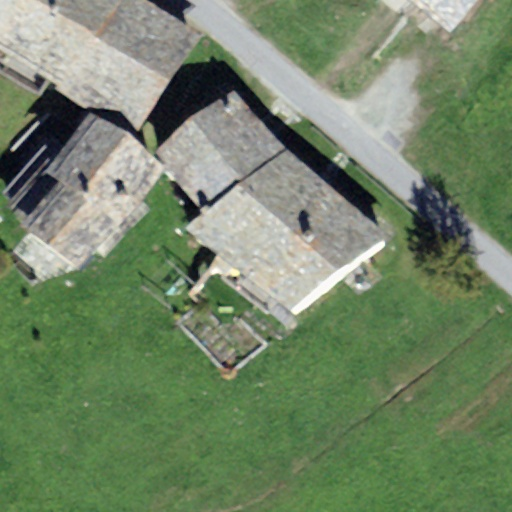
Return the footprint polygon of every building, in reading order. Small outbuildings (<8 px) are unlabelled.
[(20,0),(0,35),(0,52),(59,82),(121,0),(20,0)] [(0,0),(0,35),(20,0),(0,0)] [(205,34),(148,0),(121,0),(59,82),(55,90),(142,129),(205,34)] [(478,0),(410,0),(451,33),(478,0)] [(188,226),(297,314),(391,235),(285,147),(231,87),(158,148),(205,210),(188,226)] [(89,110),(63,147),(137,206),(165,166),(129,129),(89,110)] [(80,266),(137,206),(63,147),(53,139),(11,188),(19,195),(8,205),(80,266)]
